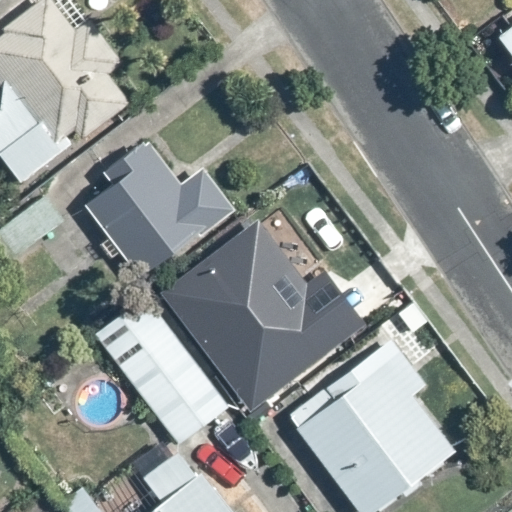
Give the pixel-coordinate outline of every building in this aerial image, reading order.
[(0,158),(16,180),(132,91),(62,0),(33,0),(0,25),(0,158)] [(511,21),(488,40),(511,71),(511,21)] [(175,178),(142,135),(99,167),(164,252),(225,206),(193,164),(175,178)] [(0,220),(0,267),(59,229),(38,196),(0,220)] [(303,284),(252,219),(155,294),(245,410),(378,307),(339,256),(303,284)] [(93,337),(173,437),(178,442),(228,402),(142,296),(93,337)] [(419,382),(390,344),(288,419),(356,511),(361,511),(447,449),(405,392),(419,382)] [(231,511),(180,448),(175,452),(163,437),(130,464),(158,499),(141,511),(231,511)] [(98,511),(78,486),(57,502),(64,511),(98,511)]
